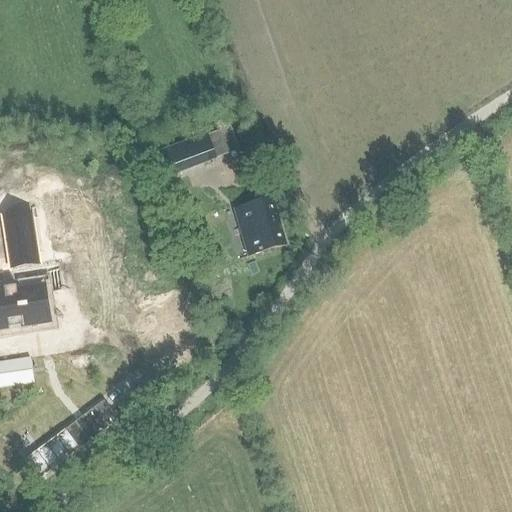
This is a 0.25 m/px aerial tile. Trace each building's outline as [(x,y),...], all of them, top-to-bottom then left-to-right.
[(171,177),(216,160),(207,136),(162,153),(171,177)] [(250,248),(252,256),(259,254),(275,249),(286,246),(272,200),(238,210),(250,248)] [(30,216),(5,220),(12,268),(37,264),(30,216)] [(0,330),(23,327),(17,291),(0,293),(0,330)] [(0,351),(1,361),(0,361),(0,386),(36,382),(30,341),(0,345),(0,351)] [(104,402),(27,459),(41,479),(118,421),(104,402)]
